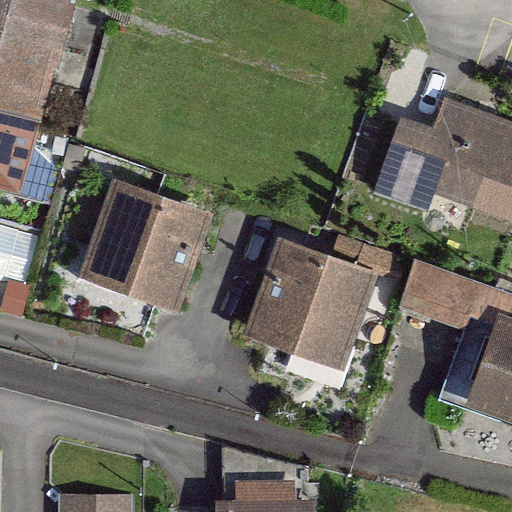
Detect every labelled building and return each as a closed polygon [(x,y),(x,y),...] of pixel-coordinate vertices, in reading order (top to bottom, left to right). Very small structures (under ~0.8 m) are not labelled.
[(83,0),(0,0),(0,106),(55,121),(67,75),(80,79),(90,39),(74,35),(83,0)] [(55,121),(0,106),(0,161),(0,160),(22,165),(15,190),(56,201),(76,127),(55,121)] [(448,140),(411,127),(388,194),(442,212),(448,193),(511,215),(511,126),(459,108),(448,140)] [(217,222),(122,189),(90,280),(186,313),(217,222)] [(264,341),(361,372),(391,279),(294,248),(264,341)] [(511,298),(429,270),(415,309),(466,327),(474,306),(490,311),(459,400),(511,418),(511,298)] [(329,511),(329,479),(234,455),(233,511),(329,511)] [(131,511),(131,502),(69,501),(69,511),(131,511)]
